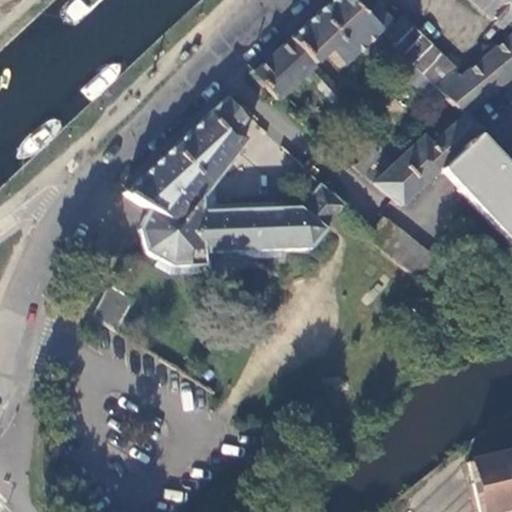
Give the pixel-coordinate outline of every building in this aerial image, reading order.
[(456,111),(339,0),(332,0),(288,42),(311,67),(324,55),(339,70),(360,51),(372,63),(380,55),(437,110),(439,109),(447,117),(456,111)] [(393,27),(365,0),(339,0),(456,111),(463,119),(511,78),(511,37),(457,83),(452,76),(455,73),(400,19),(393,27)] [(469,0),(503,29),(511,18),(511,3),(508,0),(469,0)] [(311,67),(288,42),(249,77),(274,102),(301,78),(335,115),(346,105),(311,67)] [(240,125),(222,103),(124,194),(148,210),(137,229),(142,252),(154,262),(152,265),(168,277),(210,275),(209,263),(281,256),(281,251),(304,249),(343,204),(333,195),(340,186),(324,173),(318,180),(295,207),(286,207),(286,201),(213,205),(212,197),(211,191),(209,190),(210,188),(212,189),(233,162),(231,160),(245,144),(233,135),(240,125)] [(479,134),(463,119),(432,148),(423,139),(372,187),(399,210),(437,174),(472,140),(479,134)] [(345,163),(364,143),(356,134),(336,155),(345,163)] [(511,182),(472,140),(437,174),(511,255),(511,182)] [(345,163),(346,164),(360,177),(369,167),(377,159),(364,143),(345,163)] [(369,167),(360,177),(365,181),(373,171),(369,167)] [(430,296),(445,309),(459,292),(440,277),(441,276),(379,224),(364,241),(430,296)] [(91,321),(115,336),(132,303),(107,289),(99,305),(91,321)] [(511,453),(466,463),(478,511),(504,511),(511,510),(511,453)]
